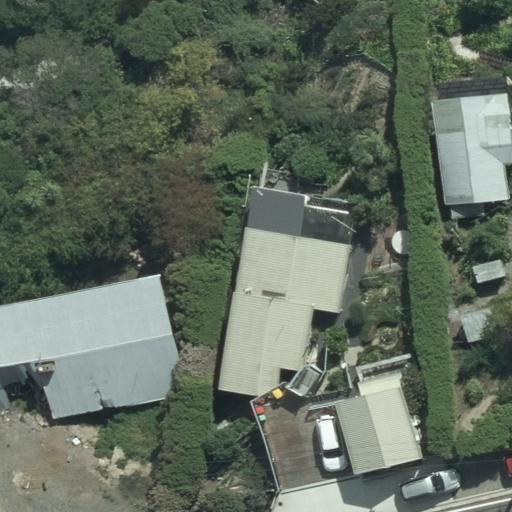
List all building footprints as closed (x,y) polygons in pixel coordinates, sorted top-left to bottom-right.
[(511,81),(446,82),(446,91),(442,91),(443,147),(450,147),(450,199),(510,198),(510,159),(511,158),(511,81)] [(256,214),(224,383),(279,393),(285,363),(306,367),(318,304),(342,308),(355,236),(342,233),(348,200),(266,184),(260,215),(256,214)] [(167,265),(0,299),(0,425),(1,430),(193,390),(167,265)] [(365,387),(340,392),(358,470),(427,454),(405,363),(361,373),(365,387)] [(181,434),(112,413),(90,490),(159,510),(181,434)]
